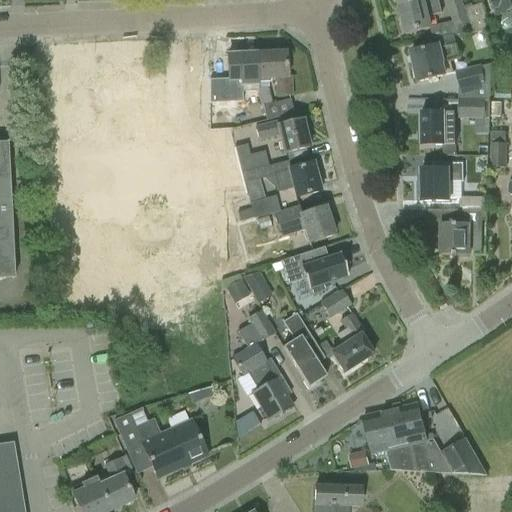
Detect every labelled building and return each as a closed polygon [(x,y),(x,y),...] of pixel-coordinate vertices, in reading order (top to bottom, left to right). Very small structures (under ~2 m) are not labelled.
[(402,35),(405,34),(405,35),(430,29),(427,18),(442,14),(438,0),(427,0),(423,1),(422,0),(412,0),(398,4),(401,19),(398,20),(396,23),(399,34),(402,35)] [(430,29),(433,40),(454,37),(472,33),(465,10),(461,0),(445,0),(453,24),(430,29)] [(496,16),(510,11),(511,15),(511,0),(490,0),(491,0),(487,1),(491,14),(495,12),(496,16)] [(465,10),(472,33),(489,28),(482,5),(465,10)] [(442,65),(443,64),(460,60),(454,37),(433,40),(424,43),(425,49),(410,53),(417,83),(445,76),(442,65)] [(291,77),(286,77),(285,54),(255,55),(256,80),(274,79),(275,97),(291,97),(291,77)] [(226,57),(227,80),(224,80),(226,100),(242,100),(241,93),(257,93),(257,89),(256,80),(255,55),(226,57)] [(111,62),(88,63),(89,102),(112,101),(111,62)] [(88,63),(66,64),(68,103),(89,102),(88,63)] [(66,64),(43,65),(45,104),(68,103),(66,64)] [(458,91),(458,99),(489,100),(490,67),(481,69),(480,66),(455,73),(460,91),(458,91)] [(267,88),(257,89),(257,93),(257,97),(262,107),(266,122),(292,115),(289,101),(271,105),(267,88)] [(489,100),(458,99),(458,119),(489,120),(489,100)] [(221,123),(234,122),(233,103),(220,104),(221,123)] [(421,147),(444,146),(456,147),(456,118),(444,118),(444,115),(420,115),(421,147)] [(301,121),(278,127),(277,122),(256,127),(259,142),(278,137),(282,155),(308,148),(301,121)] [(254,125),(233,130),(230,131),(241,174),(267,168),(264,154),(250,157),(243,132),(255,129),(254,125)] [(490,168),(506,168),(507,144),(506,144),(507,133),(492,133),(491,144),(490,158),(490,168)] [(229,137),(218,140),(221,155),(233,153),(229,137)] [(0,279),(13,279),(6,145),(0,144),(0,279)] [(96,145),(58,149),(60,169),(99,164),(96,145)] [(233,153),(221,155),(223,163),(235,160),(233,153)] [(196,159),(158,169),(163,188),(201,178),(196,159)] [(235,160),(223,163),(225,171),(237,168),(235,160)] [(312,164),(289,170),(287,163),(267,168),(241,174),(243,185),(264,179),(278,192),(292,188),(295,199),(319,193),(312,164)] [(99,164),(60,169),(62,185),(101,181),(99,164)] [(449,202),(449,200),(460,200),(462,200),(462,198),(461,182),(463,182),(463,165),(435,165),(435,171),(421,171),(421,203),(449,202)] [(237,168),(225,171),(227,178),(239,175),(237,168)] [(239,175),(227,178),(229,186),(241,183),(239,175)] [(201,178),(163,188),(167,204),(205,194),(201,178)] [(101,181),(62,185),(64,202),(103,198),(101,181)] [(241,183),(229,186),(231,193),(243,190),(241,183)] [(243,190),(231,193),(233,201),(244,198),(243,190)] [(205,194),(167,204),(171,220),(209,211),(205,194)] [(103,198),(64,202),(66,219),(104,214),(103,198)] [(273,214),(279,212),(275,198),(250,205),(254,219),(273,214)] [(482,199),(462,198),(462,200),(460,200),(460,211),(481,212),(482,199)] [(280,239),(304,232),(308,244),(333,236),(324,208),(301,216),(298,207),(280,213),(279,212),(273,214),(280,239)] [(209,211),(171,220),(175,236),(213,227),(209,211)] [(427,226),(441,227),(440,255),(468,255),(468,252),(479,252),(481,250),(481,241),(481,212),(460,211),(448,211),(448,212),(428,211),(427,226)] [(104,214),(66,219),(68,235),(106,231),(104,214)] [(213,227),(175,236),(179,253),(217,243),(213,227)] [(106,231),(68,235),(70,255),(109,250),(106,231)] [(217,243),(179,253),(184,272),(222,262),(217,243)] [(317,251),(280,263),(287,286),(304,280),(308,291),(309,290),(310,289),(313,297),(342,279),(346,278),(347,278),(345,272),(347,268),(346,263),(342,261),(340,255),(339,256),(320,262),(317,251)] [(69,272),(62,273),(63,285),(71,284),(69,272)] [(77,272),(69,272),(71,284),(79,283),(77,272)] [(62,273),(54,274),(55,286),(63,285),(62,273)] [(242,279),(258,305),(272,296),(259,274),(242,279)] [(225,290),(234,305),(249,297),(240,281),(225,290)] [(79,283),(71,284),(72,296),(80,295),(79,283)] [(71,284),(63,285),(64,297),(72,296),(71,284)] [(63,285),(55,286),(56,298),(64,297),(63,285)] [(340,292),(320,305),(329,319),(350,306),(342,293),(340,292)] [(290,395),(280,379),(269,360),(266,362),(256,345),(275,334),(262,312),(247,320),(250,325),(238,333),(247,349),(231,358),(243,378),(248,375),(258,392),(252,395),(267,422),(291,408),(285,398),(290,395)] [(307,389),(325,378),(316,364),(323,360),(298,319),(295,315),(281,324),(293,341),(283,348),(281,349),(307,389)] [(329,350),(331,353),(329,354),(342,374),(372,356),(360,338),(365,336),(351,315),(339,323),(344,331),(336,336),(340,344),(329,350)] [(433,473),(425,443),(426,442),(417,405),(390,411),(404,471),(433,473)] [(391,471),(404,471),(390,411),(362,418),(371,456),(387,452),(391,471)] [(128,416),(112,423),(124,450),(139,443),(156,480),(206,457),(190,422),(159,436),(152,421),(134,429),(128,416)] [(466,439),(441,453),(453,474),(487,476),(466,439)] [(0,511),(22,511),(9,444),(0,445),(0,511)] [(104,466),(110,481),(99,486),(110,511),(133,502),(122,479),(133,474),(125,457),(123,458),(104,466)] [(78,511),(110,511),(99,486),(98,484),(71,495),(78,511)] [(314,488),(314,506),(313,511),(348,511),(349,507),(359,507),(360,489),(314,488)]
